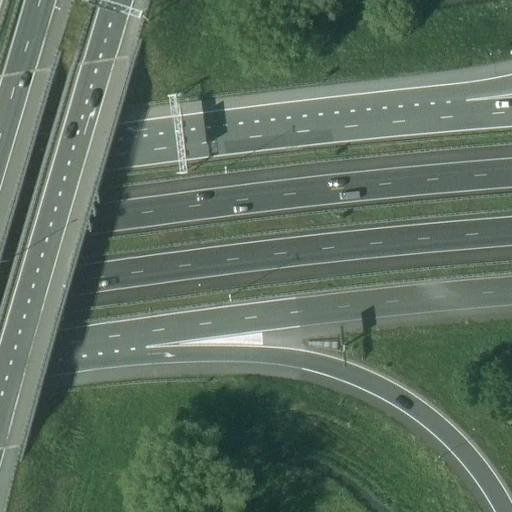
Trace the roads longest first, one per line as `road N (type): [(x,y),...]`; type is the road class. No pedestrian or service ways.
road 1 (motorway): [(0,296),(511,231)]
road 2 (motorway): [(511,176),(142,213),(0,236)]
road 3 (motorway): [(466,116),(0,173)]
road 4 (motorway): [(144,334),(305,360),(376,384),(461,447),(506,511)]
road 5 (motorway): [(0,400),(117,0)]
road 6 (motorway): [(144,334),(511,290)]
road 7 (motorway): [(0,357),(144,334)]
road 8 (motorway): [(0,139),(40,0)]
